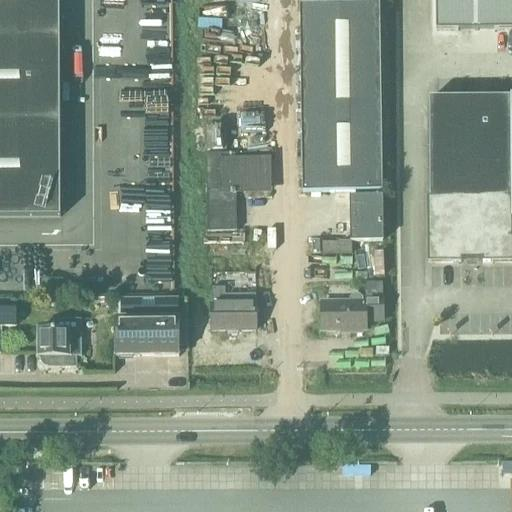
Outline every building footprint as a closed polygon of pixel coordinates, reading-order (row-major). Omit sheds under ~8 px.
[(0,0),(0,218),(60,218),(59,0),(0,0)] [(511,0),(435,0),(435,31),(511,29),(511,0)] [(350,238),(382,237),(381,197),(380,197),(380,191),(381,191),(379,5),(300,6),(302,192),(354,191),(354,197),(350,197),(350,238)] [(429,98),(430,192),(430,199),(426,199),(426,214),(430,214),(430,261),(481,260),(481,264),(492,264),(492,260),(511,260),(511,98),(429,98)] [(231,161),(231,154),(206,154),(207,231),(237,230),(236,190),(260,190),(260,178),(268,177),(268,160),(231,161)] [(43,300),(59,300),(59,282),(43,282),(43,300)] [(365,321),(382,321),(381,283),(366,283),(366,297),(360,297),(360,303),(321,303),(321,331),(365,331),(365,321)] [(212,331),(255,331),(255,295),(225,295),(225,288),(211,288),(212,331)] [(121,319),(115,319),(115,357),(179,357),(179,319),(179,300),(120,300),(121,319)] [(15,312),(0,311),(0,327),(0,328),(15,328),(15,312)] [(54,330),(37,330),(38,357),(48,357),(48,368),(77,368),(76,357),(82,357),(81,320),(54,321),(54,330)]
